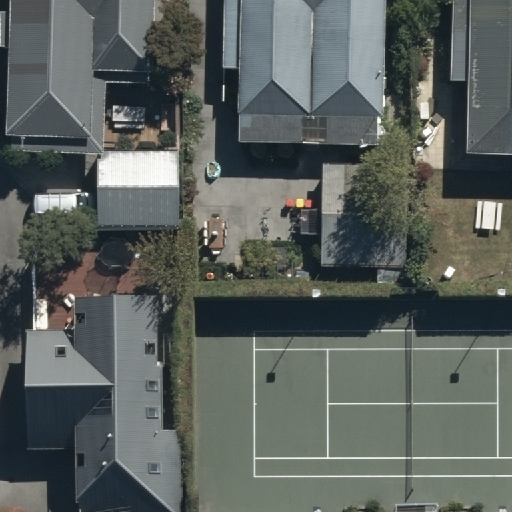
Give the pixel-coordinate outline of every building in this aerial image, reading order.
[(155,80),(155,0),(6,0),(6,152),(96,152),(96,221),(180,222),(181,147),(102,147),(102,80),(155,80)] [(382,111),(383,0),(221,0),(221,63),(239,63),(238,110),(242,110),(241,138),(377,140),(378,111),(382,111)] [(511,0),(450,0),(449,76),(466,77),(464,148),(511,148),(511,0)] [(405,159),(322,159),(322,262),(404,263),(405,159)] [(159,425),(154,287),(72,290),(73,323),(26,324),(29,444),(74,443),(76,511),(183,511),(181,425),(159,425)]
